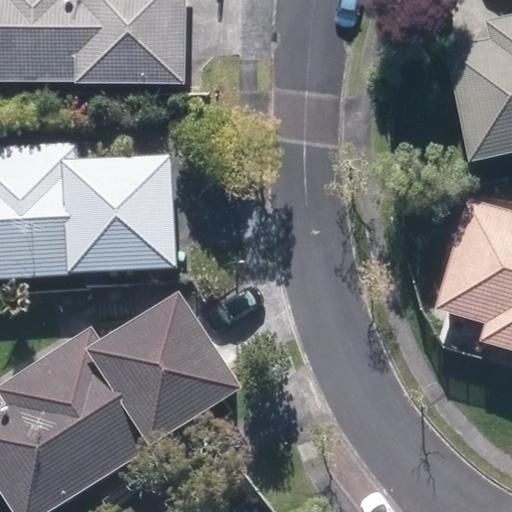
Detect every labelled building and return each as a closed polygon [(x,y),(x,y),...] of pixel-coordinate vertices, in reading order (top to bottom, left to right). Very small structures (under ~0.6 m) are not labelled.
[(0,0),(0,77),(193,83),(195,0),(0,0)] [(492,36),(455,43),(479,158),(511,150),(511,18),(489,23),(492,36)] [(81,280),(178,283),(182,169),(78,165),(78,151),(19,149),(18,163),(0,162),(0,287),(29,289),(29,283),(81,285),(81,280)] [(511,211),(476,201),(442,315),(494,331),(490,346),(511,352),(511,211)] [(19,412),(0,425),(0,477),(24,511),(69,511),(249,388),(187,299),(112,350),(101,335),(9,398),(19,412)]
